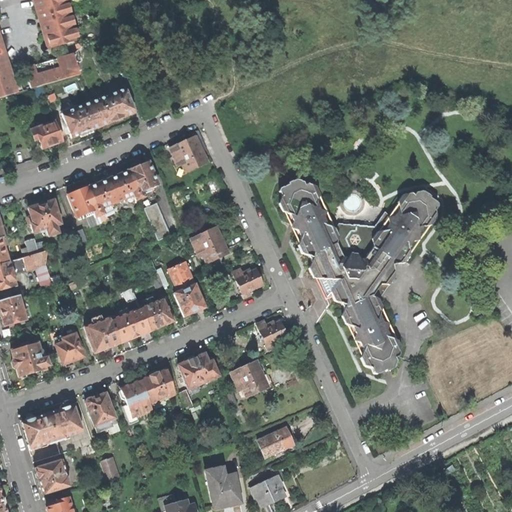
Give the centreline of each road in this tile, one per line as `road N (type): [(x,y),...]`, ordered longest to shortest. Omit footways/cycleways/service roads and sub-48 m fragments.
road 1 (residential): [(286,292),(210,122),(199,115),(0,189)]
road 2 (residential): [(286,292),(129,364),(1,410)]
road 3 (residential): [(373,481),(286,292)]
road 4 (unclassified): [(373,481),(511,407)]
